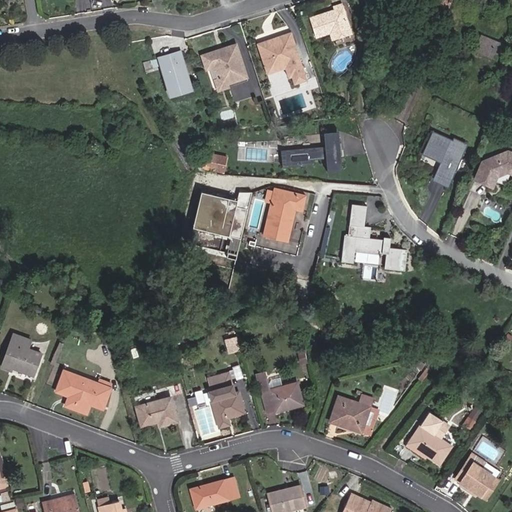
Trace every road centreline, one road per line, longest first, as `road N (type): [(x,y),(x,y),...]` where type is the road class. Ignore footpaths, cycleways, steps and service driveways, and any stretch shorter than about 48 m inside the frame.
road 1 (residential): [(158,468),(253,444),(303,444),(447,511)]
road 2 (residential): [(511,278),(410,225),(383,162),(383,138)]
road 3 (residential): [(233,12),(192,25),(138,17),(35,31)]
road 4 (residential): [(158,468),(0,408)]
